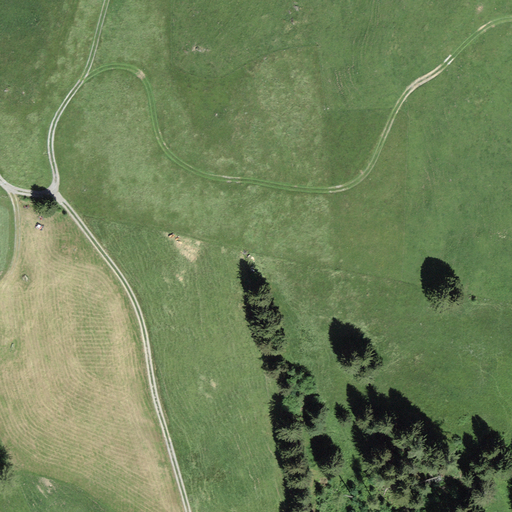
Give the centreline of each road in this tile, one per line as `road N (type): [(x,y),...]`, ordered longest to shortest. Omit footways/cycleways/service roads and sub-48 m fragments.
road 1 (track): [(511,19),(483,29),(411,86),(367,168),(336,188),(202,172),(162,145),(147,83),(135,73),(109,66),(84,75)]
road 2 (track): [(187,511),(130,289),(55,196),(14,190),(0,179)]
road 3 (track): [(55,196),(55,119),(90,62),(107,0)]
